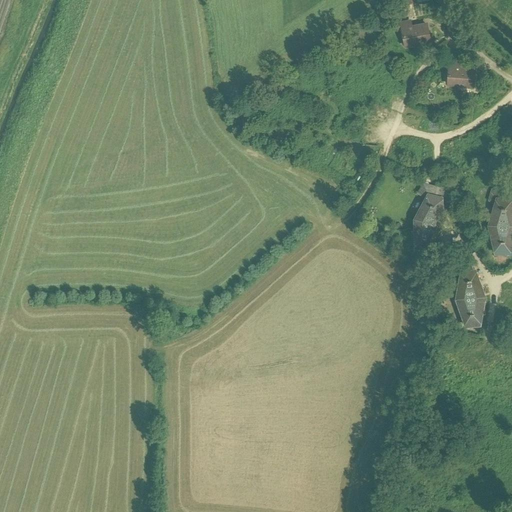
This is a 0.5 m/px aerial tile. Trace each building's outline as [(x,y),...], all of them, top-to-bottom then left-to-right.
[(394,24),(396,31),(402,29),(406,46),(413,45),(415,47),(418,46),(420,44),(430,42),(426,24),(403,29),(402,23),(394,24)] [(448,85),(455,85),(458,88),(461,88),(463,86),(473,87),(474,69),(460,68),(460,62),(450,61),(448,85)] [(448,116),(443,107),(437,110),(441,119),(448,116)] [(416,221),(417,249),(429,251),(442,227),(442,208),(452,205),(452,191),(423,184),(418,193),(426,201),(416,221)] [(489,201),(496,205),(490,227),(496,253),(509,253),(511,244),(511,206),(511,205),(511,190),(492,190),(489,201)] [(457,301),(467,326),(480,325),(484,298),(475,272),(462,273),(457,301)] [(511,399),(498,392),(495,398),(511,406),(511,399)]
